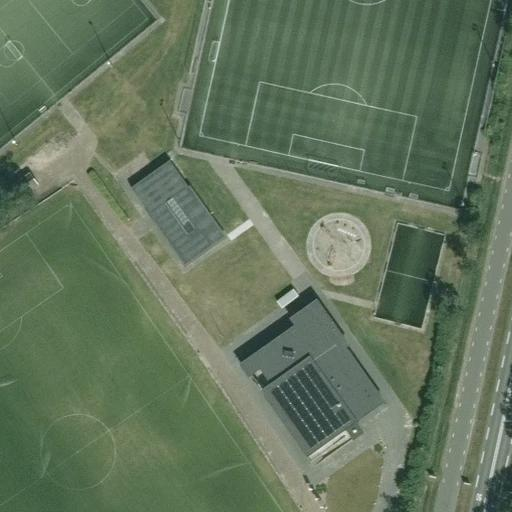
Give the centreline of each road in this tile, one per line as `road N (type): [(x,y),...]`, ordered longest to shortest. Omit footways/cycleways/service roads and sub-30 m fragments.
road 1 (unclassified): [(442,511),(511,186)]
road 2 (primary): [(480,511),(511,364)]
